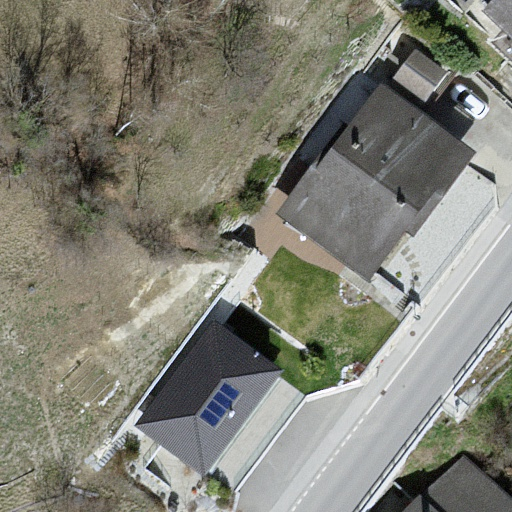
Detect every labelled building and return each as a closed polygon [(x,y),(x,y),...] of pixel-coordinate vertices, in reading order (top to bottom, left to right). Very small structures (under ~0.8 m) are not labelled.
[(511,0),(502,0),(485,19),(511,46),(511,0)] [(454,84),(418,51),(391,88),(429,119),(454,84)] [(387,89),(280,219),(375,295),(481,167),(387,89)] [(291,378),(217,318),(131,424),(208,488),(291,378)] [(511,511),(511,500),(465,455),(412,511),(511,511)]
